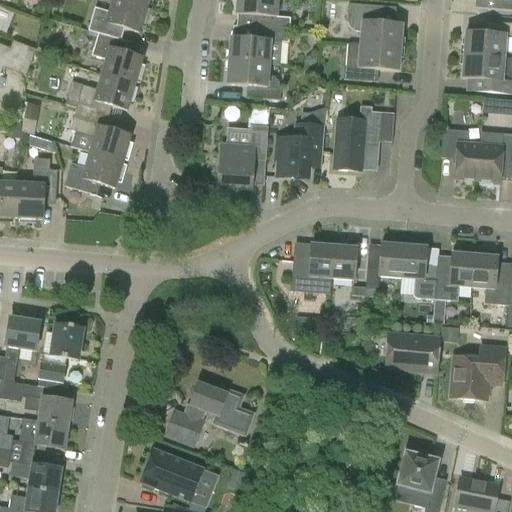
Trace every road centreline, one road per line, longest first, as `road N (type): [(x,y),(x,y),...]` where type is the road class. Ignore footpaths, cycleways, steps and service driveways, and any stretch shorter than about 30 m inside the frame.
road 1 (residential): [(511,467),(388,418),(278,361),(227,281)]
road 2 (residential): [(98,511),(126,272)]
road 3 (residential): [(161,233),(193,0)]
road 4 (residential): [(415,212),(433,0)]
road 5 (residential): [(227,281),(301,218),(415,212)]
road 6 (residential): [(126,272),(0,263)]
